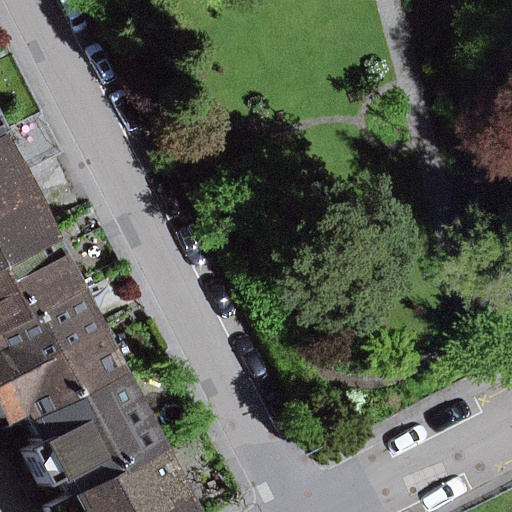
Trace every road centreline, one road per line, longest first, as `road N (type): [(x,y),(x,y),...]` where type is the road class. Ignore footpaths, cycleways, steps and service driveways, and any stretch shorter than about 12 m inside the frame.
road 1 (residential): [(37,0),(287,511)]
road 2 (residential): [(335,511),(511,421)]
